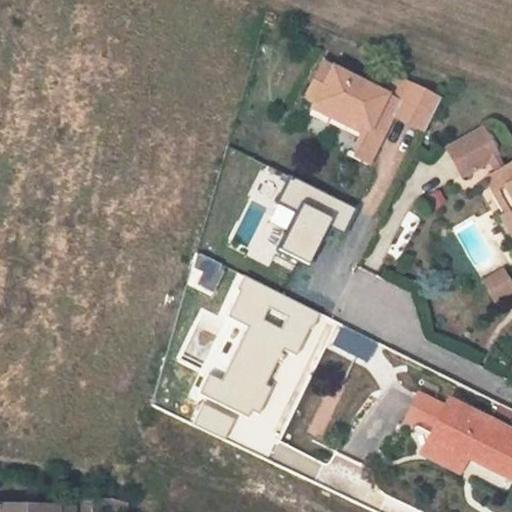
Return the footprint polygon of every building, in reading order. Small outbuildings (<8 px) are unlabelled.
[(440,102),(407,85),(398,102),(386,96),(321,65),(313,80),(321,84),(311,104),(309,109),(328,118),(330,114),(361,128),(368,132),(379,110),(392,116),(425,132),(440,102)] [(395,79),(386,96),(398,102),(407,85),(395,79)] [(321,84),(313,80),(303,100),(311,104),(321,84)] [(368,132),(361,128),(346,156),(367,166),(392,116),(379,110),(368,132)] [(511,146),(511,110),(480,130),(495,157),(511,146)] [(511,164),(485,181),(493,194),(502,188),(511,205),(511,210),(505,215),(511,226),(511,164)] [(275,204),(296,214),(276,253),(307,268),(326,230),(341,237),(355,210),(289,177),(275,204)] [(511,205),(502,188),(493,194),(505,215),(511,210),(511,205)] [(511,236),(511,226),(505,215),(499,218),(510,237),(511,236)] [(478,281),(490,304),(511,293),(511,287),(502,269),(478,281)] [(429,435),(443,408),(417,396),(404,422),(429,435)] [(496,466),(501,478),(511,483),(511,432),(469,411),(471,409),(448,398),(443,408),(429,435),(424,443),(433,455),(460,469),(465,460),(469,452),(496,466)] [(433,455),(424,443),(417,457),(456,476),(460,469),(433,455)] [(469,452),(465,460),(501,478),(496,466),(469,452)] [(124,511),(127,506),(110,500),(109,503),(105,511),(124,511)] [(105,511),(109,503),(91,501),(90,511),(105,511)]
